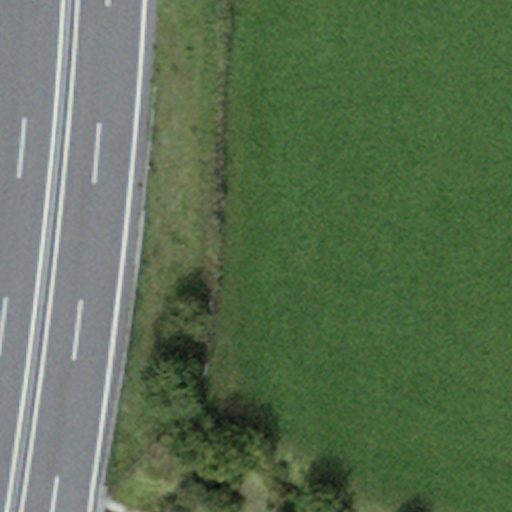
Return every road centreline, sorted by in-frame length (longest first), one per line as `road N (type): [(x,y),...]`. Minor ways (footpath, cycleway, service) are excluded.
road 1 (trunk): [(51,511),(93,178),(106,0)]
road 2 (trunk): [(28,0),(0,314)]
